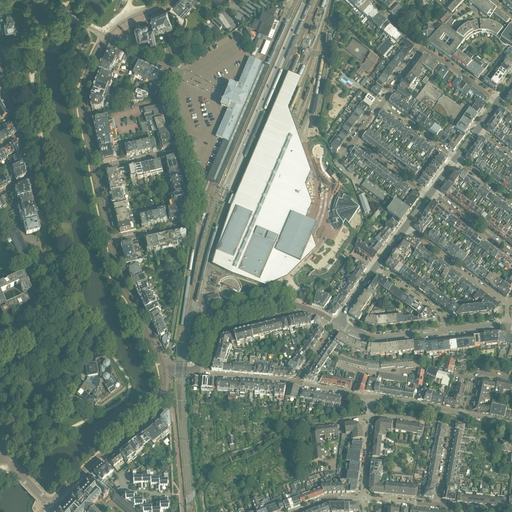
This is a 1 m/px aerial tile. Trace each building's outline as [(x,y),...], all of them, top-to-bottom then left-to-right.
[(190,6),(183,0),(178,0),(173,6),(182,14),(182,15),(183,15),(183,14),(187,10),(188,10),(187,9),(190,6)] [(346,0),(345,1),(353,9),(355,7),(361,0),(346,0)] [(355,15),(357,14),(366,3),(362,0),(361,0),(355,7),(353,9),(351,11),(355,15)] [(388,10),(395,3),(397,0),(394,0),(394,1),(392,0),(390,0),(384,6),(388,10)] [(397,0),(395,3),(395,4),(388,12),(394,17),(401,9),(397,5),(401,0),(397,0)] [(452,0),(449,4),(455,10),(459,6),(452,0)] [(490,18),(493,14),(497,9),(496,9),(491,5),(486,0),(485,0),(467,0),(470,2),(469,3),(469,4),(470,5),(471,5),(472,4),(474,6),(476,8),(489,18),(490,18)] [(300,22),(308,5),(302,3),(295,20),(300,22)] [(359,20),(364,15),(371,7),(366,3),(357,14),(359,16),(358,18),(359,20)] [(455,10),(449,4),(445,7),(452,14),(455,10)] [(364,23),(368,19),(375,11),(371,7),(364,15),(366,17),(362,22),(364,23)] [(85,22),(90,23),(93,20),(92,19),(90,22),(85,21),(84,21),(71,14),(70,13),(67,11),(66,9),(65,9),(66,11),(70,14),(71,14),(84,21),(85,22)] [(309,35),(316,37),(318,32),(325,11),(323,11),(318,9),(315,17),(313,24),(309,35)] [(497,9),(493,14),(500,19),(503,14),(497,9)] [(368,24),(369,25),(379,15),(375,11),(368,19),(370,21),(367,23),(368,24)] [(474,13),(471,11),(470,12),(466,14),(459,18),(458,19),(457,20),(456,21),(458,22),(459,23),(460,23),(460,22),(461,22),(470,16),(472,15),(473,15),(474,14),(474,13)] [(161,15),(159,16),(164,27),(165,29),(168,28),(173,26),(172,24),(167,12),(166,12),(162,14),(161,14),(161,15)] [(446,12),(438,20),(442,24),(450,15),(446,12)] [(223,16),(221,14),(217,16),(227,30),(231,27),(223,16)] [(510,20),(503,14),(500,19),(506,24),(510,20)] [(0,32),(0,34),(0,35),(0,34),(0,35),(1,34),(6,33),(6,32),(12,31),(13,32),(14,33),(17,33),(19,30),(19,27),(16,26),(15,26),(14,19),(13,19),(12,20),(12,16),(10,15),(7,15),(6,17),(7,23),(4,23),(5,28),(2,28),(0,28),(0,32),(0,33),(0,32)] [(374,29),(376,27),(383,19),(379,15),(369,25),(374,29)] [(152,26),(153,28),(154,32),(157,31),(158,33),(165,29),(164,27),(159,16),(157,16),(156,17),(152,19),(151,19),(154,25),(152,26)] [(261,36),(261,35),(264,36),(268,38),(271,40),(279,23),(263,16),(262,16),(256,20),(255,22),(254,21),(252,26),(250,25),(249,28),(252,29),(259,32),(259,34),(260,35),(259,36),(261,36)] [(61,17),(59,17),(59,18),(61,18),(63,18),(65,18),(67,19),(68,19),(69,20),(81,26),(82,27),(85,29),(85,32),(85,29),(83,26),(81,25),(69,19),(68,18),(67,18),(65,18),(64,17),(62,17),(61,17)] [(452,25),(455,20),(453,19),(451,18),(444,26),(428,42),(442,52),(451,59),(465,41),(464,41),(465,40),(457,35),(456,34),(462,26),(461,25),(460,24),(457,28),(454,33),(449,29),(452,25)] [(216,35),(223,26),(214,19),(206,28),(216,35)] [(378,33),(380,30),(387,23),(383,19),(376,27),(379,29),(376,31),(378,33)] [(472,23),(469,24),(474,35),(475,34),(477,34),(478,33),(479,33),(477,21),(476,21),(476,22),(472,23)] [(485,33),(486,33),(488,22),(485,21),(481,21),(480,21),(480,25),(481,33),(483,33),(484,33),(485,33)] [(490,34),(491,35),(494,28),(493,27),(495,24),(492,23),(488,22),(486,33),(488,33),(489,34),(490,34)] [(503,29),(496,37),(497,38),(497,39),(498,40),(499,41),(500,42),(500,43),(501,43),(501,44),(502,44),(503,45),(504,45),(505,46),(506,46),(507,46),(508,46),(510,47),(511,48),(511,22),(506,31),(503,29)] [(380,37),(382,35),(390,27),(391,26),(387,23),(380,30),(381,30),(383,31),(379,36),(380,37)] [(466,31),(465,32),(470,38),(471,37),(472,36),(473,36),(474,35),(469,24),(466,26),(463,28),(466,31)] [(139,40),(142,39),(142,41),(144,42),(146,41),(147,39),(147,38),(149,37),(149,40),(151,39),(152,43),(156,42),(153,28),(151,29),(150,28),(149,28),(148,26),(146,25),(141,26),(139,25),(137,25),(135,28),(138,40),(139,40)] [(428,25),(421,33),(420,33),(421,34),(427,40),(428,40),(437,30),(436,29),(436,28),(435,29),(434,27),(432,29),(428,25),(429,25),(428,25)] [(494,28),(491,35),(492,35),(493,36),(495,37),(496,37),(502,29),(503,28),(500,26),(497,25),(495,28),(494,28)] [(381,41),(383,43),(394,30),(393,29),(390,27),(382,35),(385,37),(381,41)] [(457,35),(465,40),(466,41),(467,40),(468,39),(469,38),(470,38),(465,32),(464,32),(462,29),(459,32),(457,35)] [(250,30),(244,33),(249,42),(255,38),(250,30)] [(376,50),(380,53),(398,34),(394,30),(383,43),(376,50)] [(389,53),(392,49),(394,47),(395,46),(397,44),(398,43),(402,39),(403,38),(398,34),(380,53),(385,58),(386,56),(389,53)] [(402,39),(398,43),(399,44),(401,42),(404,44),(402,47),(404,48),(411,53),(414,48),(408,43),(402,39)] [(267,42),(261,55),(265,56),(268,48),(269,47),(268,47),(269,46),(269,45),(270,43),(267,42)] [(466,69),(466,70),(472,63),(470,62),(474,57),(470,53),(469,54),(468,54),(465,57),(461,54),(464,51),(464,50),(468,46),(466,44),(462,49),(462,48),(452,60),(455,61),(455,62),(456,63),(458,63),(458,64),(459,65),(464,68),(465,69),(466,69)] [(401,48),(400,50),(408,56),(411,53),(404,48),(402,47),(402,46),(401,48)] [(106,56),(121,64),(122,64),(125,56),(119,53),(119,52),(115,50),(115,51),(111,49),(109,49),(108,51),(108,52),(106,56)] [(393,55),(403,63),(406,59),(399,54),(398,56),(393,53),(394,51),(393,50),(392,49),(389,53),(391,54),(393,55)] [(399,54),(406,59),(408,56),(400,50),(400,49),(397,53),(399,54)] [(365,71),(368,73),(379,58),(373,54),(372,53),(360,69),(363,71),(363,70),(365,71)] [(394,59),(393,60),(399,65),(401,63),(402,64),(403,63),(393,55),(392,57),(394,59)] [(424,55),(419,62),(426,67),(425,69),(433,74),(439,65),(424,55)] [(479,55),(472,63),(466,70),(473,75),(478,78),(489,64),(490,64),(479,55)] [(104,59),(102,63),(115,70),(118,71),(121,64),(106,56),(105,58),(105,59),(104,59)] [(498,61),(503,64),(511,70),(511,67),(511,64),(504,59),(502,57),(498,61)] [(240,82),(239,83),(239,85),(238,85),(238,87),(237,87),(232,85),(231,84),(230,85),(231,85),(229,89),(228,90),(229,90),(226,96),(224,101),(223,102),(222,105),(221,106),(223,107),(228,109),(228,111),(227,113),(226,114),(226,115),(225,116),(225,117),(225,118),(224,118),(225,118),(224,120),(223,122),(222,123),(222,125),(221,125),(222,125),(221,126),(221,127),(220,128),(220,129),(219,130),(218,132),(218,134),(217,136),(216,137),(218,138),(221,139),(223,140),(224,140),(225,141),(227,142),(229,142),(230,139),(231,138),(232,135),(232,134),(233,131),(234,131),(234,130),(235,128),(236,127),(235,127),(237,124),(237,123),(238,120),(239,120),(238,120),(240,117),(240,116),(241,113),(242,112),(243,109),(245,105),(245,104),(246,102),(246,101),(248,98),(248,97),(249,94),(250,94),(249,94),(251,91),(251,90),(252,87),(253,87),(253,86),(254,83),(255,80),(256,80),(256,79),(257,76),(258,75),(257,75),(259,72),(259,71),(260,69),(261,68),(260,68),(262,65),(262,64),(261,64),(259,63),(258,62),(254,61),(254,60),(253,60),(251,59),(250,59),(249,60),(248,62),(248,64),(247,64),(247,66),(246,67),(246,68),(245,69),(245,70),(244,71),(244,73),(243,73),(243,74),(243,76),(242,76),(242,78),(241,80),(241,79),(241,80),(240,82)] [(386,61),(388,62),(397,68),(399,65),(393,60),(392,62),(388,59),(386,61)] [(381,62),(378,66),(392,76),(395,72),(388,67),(387,69),(382,65),(381,67),(380,66),(382,63),(381,62)] [(389,66),(388,67),(395,72),(397,68),(388,62),(387,64),(389,66)] [(419,62),(416,66),(423,71),(425,69),(426,67),(419,62)] [(99,71),(100,71),(113,76),(115,71),(113,71),(114,69),(114,70),(115,70),(102,63),(100,67),(101,67),(99,71)] [(138,79),(138,78),(144,66),(141,64),(139,63),(131,79),(134,80),(135,78),(138,79)] [(248,98),(246,101),(246,102),(245,104),(245,105),(243,109),(242,112),(241,113),(240,116),(240,117),(238,120),(239,120),(238,120),(237,123),(237,124),(235,127),(236,127),(235,128),(234,130),(234,131),(233,131),(232,134),(232,135),(231,138),(230,139),(229,142),(227,142),(225,141),(224,140),(207,181),(218,186),(219,187),(270,68),(266,66),(264,65),(262,64),(262,65),(260,68),(261,68),(260,69),(259,71),(259,72),(257,75),(258,75),(257,76),(256,79),(256,80),(255,80),(254,83),(253,86),(253,87),(252,87),(251,90),(251,91),(249,94),(250,94),(249,94),(248,97),(248,98)] [(503,64),(500,69),(507,75),(511,70),(503,64)] [(141,84),(142,84),(150,68),(148,67),(144,66),(138,78),(138,79),(140,81),(139,83),(141,84)] [(384,72),(383,74),(389,79),(392,76),(378,66),(377,67),(384,72)] [(416,66),(413,70),(420,75),(423,71),(416,66)] [(435,74),(439,77),(445,70),(440,66),(435,74)] [(150,68),(142,84),(144,85),(146,82),(149,84),(149,82),(155,71),(151,69),(150,68)] [(500,69),(497,73),(504,79),(507,75),(500,69)] [(413,70),(409,75),(417,80),(420,75),(413,70)] [(444,80),(449,73),(445,70),(439,77),(444,80)] [(98,77),(98,78),(111,82),(113,76),(100,71),(99,74),(98,74),(97,76),(98,77)] [(151,90),(152,91),(160,74),(159,73),(155,71),(149,82),(153,84),(150,88),(151,89),(151,90)] [(160,73),(160,74),(152,91),(149,95),(155,96),(156,96),(156,94),(159,88),(161,84),(161,85),(163,81),(164,77),(165,76),(160,73)] [(289,73),(276,104),(280,106),(284,108),(286,109),(288,110),(291,104),(301,79),(299,77),(298,77),(293,75),(291,74),(289,73)] [(444,80),(448,83),(453,76),(449,73),(444,80)] [(497,73),(494,77),(501,83),(504,79),(497,73)] [(379,74),(378,76),(387,82),(389,79),(383,74),(382,76),(379,74)] [(409,75),(405,80),(412,85),(415,87),(419,82),(417,80),(409,75)] [(379,79),(378,81),(384,86),(387,82),(378,76),(377,78),(379,79)] [(448,83),(452,86),(458,79),(453,76),(448,83)] [(494,77),(491,82),(498,87),(501,83),(494,77)] [(96,84),(110,89),(111,85),(112,83),(111,82),(98,78),(97,80),(97,81),(96,81),(95,83),(96,84)] [(498,87),(491,82),(489,81),(485,78),(482,82),(495,91),(496,91),(498,87)] [(452,86),(457,90),(462,82),(458,79),(452,86)] [(412,91),(416,94),(417,93),(416,92),(417,91),(411,87),(412,85),(405,80),(402,84),(412,91)] [(374,81),(373,83),(383,90),(384,89),(383,88),(384,86),(378,81),(376,83),(374,81)] [(373,85),(372,87),(380,93),(383,90),(373,83),(372,82),(371,84),(372,84),(373,85)] [(429,109),(431,110),(432,111),(433,110),(455,126),(454,127),(465,135),(478,116),(471,111),(462,104),(461,106),(460,107),(444,96),(445,94),(444,94),(441,92),(437,89),(433,86),(428,82),(425,86),(419,96),(416,99),(421,103),(422,104),(429,109)] [(459,91),(462,93),(467,86),(465,84),(464,83),(464,84),(462,82),(457,90),(455,93),(457,94),(459,91)] [(94,89),(94,91),(108,96),(109,93),(108,93),(110,89),(96,84),(95,85),(94,85),(94,87),(94,88),(94,89)] [(412,91),(402,84),(397,92),(406,98),(409,100),(411,97),(412,97),(407,93),(408,91),(411,93),(412,91)] [(465,99),(467,96),(472,89),(470,88),(471,88),(470,87),(470,88),(467,86),(462,93),(465,96),(463,98),(465,99)] [(380,93),(372,87),(369,90),(378,97),(380,93)] [(226,96),(229,90),(228,90),(225,88),(220,99),(224,101),(226,96)] [(475,97),(476,97),(477,98),(479,94),(472,89),(467,96),(471,99),(473,96),(474,97),(475,97)] [(134,101),(137,91),(136,90),(133,90),(132,92),(127,101),(129,102),(134,101)] [(91,98),(91,97),(105,103),(106,99),(108,99),(109,98),(110,98),(110,97),(108,96),(94,91),(93,93),(92,94),(91,94),(91,96),(92,97),(91,98)] [(140,92),(137,91),(134,101),(137,102),(142,101),(143,99),(144,99),(144,97),(147,98),(149,94),(140,92)] [(392,104),(399,95),(396,92),(389,102),(392,104)] [(367,98),(366,100),(372,104),(375,101),(365,94),(364,95),(367,98)] [(395,107),(400,99),(399,98),(401,96),(399,94),(399,95),(392,104),(395,107)] [(477,98),(486,104),(488,102),(488,101),(488,100),(479,94),(477,98)] [(105,103),(91,97),(90,98),(90,99),(90,100),(91,100),(91,101),(91,103),(92,103),(91,104),(92,104),(91,106),(92,108),(95,110),(102,108),(103,107),(105,107),(106,103),(105,103)] [(476,103),(484,108),(486,104),(477,98),(476,97),(475,99),(477,100),(476,102),(476,103)] [(398,109),(404,102),(405,99),(404,98),(402,100),(400,99),(395,107),(398,109)] [(405,99),(404,102),(398,109),(401,111),(406,104),(405,103),(407,101),(408,101),(409,100),(406,98),(405,99)] [(361,99),(360,100),(370,108),(372,104),(366,100),(364,101),(361,99)] [(407,116),(412,109),(411,108),(416,100),(415,99),(415,100),(414,99),(412,102),(404,113),(407,116)] [(369,109),(370,108),(360,100),(357,104),(366,110),(368,108),(369,109)] [(0,120),(11,114),(9,110),(6,112),(0,101),(0,120)] [(404,113),(412,102),(411,101),(409,103),(407,102),(406,104),(401,111),(404,113)] [(469,103),(481,112),(484,108),(476,103),(475,105),(469,101),(468,102),(469,103)] [(471,111),(478,116),(481,112),(469,103),(468,105),(472,109),(471,111)] [(286,109),(284,108),(280,106),(278,105),(276,104),(238,194),(233,204),(232,206),(220,243),(219,247),(217,252),(213,265),(228,273),(232,275),(235,276),(237,277),(262,285),(266,286),(287,277),(316,248),(312,236),(317,224),(311,222),(305,219),(312,204),(305,185),(311,172),(296,132),(294,125),(292,119),(289,113),(288,110),(286,109)] [(352,111),(354,112),(361,117),(364,114),(353,105),(350,104),(349,105),(352,108),(353,109),(352,111)] [(353,105),(364,114),(366,110),(357,104),(355,106),(354,105),(353,104),(353,105)] [(410,118),(419,106),(417,105),(414,109),(412,109),(407,116),(410,118)] [(141,125),(142,127),(164,120),(160,106),(143,109),(145,115),(144,115),(147,123),(141,125)] [(413,120),(418,113),(417,112),(420,107),(419,106),(410,118),(413,120)] [(345,111),(350,114),(358,121),(361,117),(354,112),(353,114),(346,109),(345,111)] [(419,125),(429,113),(431,110),(429,109),(425,114),(423,113),(416,122),(419,125)] [(507,119),(510,115),(502,109),(500,109),(498,112),(507,119)] [(379,122),(386,112),(383,110),(378,118),(376,120),(379,122)] [(416,122),(423,113),(425,111),(423,110),(419,114),(418,113),(413,120),(416,122)] [(384,122),(389,115),(386,112),(379,122),(378,124),(380,125),(381,124),(380,124),(382,121),(384,122)] [(498,112),(495,116),(502,121),(505,123),(505,122),(507,119),(498,112)] [(430,114),(429,113),(419,125),(423,128),(428,121),(427,119),(429,117),(428,117),(430,114)] [(423,128),(426,130),(435,119),(436,118),(438,115),(434,113),(433,115),(434,116),(430,122),(428,121),(423,128)] [(347,117),(350,119),(356,124),(358,121),(350,114),(348,116),(347,117)] [(384,128),(392,117),(389,115),(384,122),(385,123),(383,126),(382,127),(384,128)] [(502,126),(506,129),(511,120),(511,116),(510,115),(507,119),(505,122),(507,123),(505,126),(504,125),(502,126)] [(343,120),(344,121),(353,127),(356,124),(350,119),(348,121),(341,116),(340,118),(343,120)] [(493,119),(502,126),(504,125),(503,124),(504,124),(501,122),(502,121),(495,116),(493,119)] [(96,134),(115,130),(118,129),(117,128),(116,127),(114,127),(113,121),(108,122),(107,117),(93,120),(95,130),(95,134),(96,134)] [(390,127),(395,120),(392,117),(384,128),(386,129),(388,126),(390,127)] [(438,122),(435,119),(426,130),(430,133),(438,123),(438,122)] [(501,128),(502,126),(493,119),(490,123),(497,127),(498,126),(501,128)] [(153,133),(157,132),(167,130),(164,120),(142,127),(142,129),(143,134),(147,134),(147,133),(150,132),(150,133),(153,132),(153,133)] [(390,133),(399,122),(395,120),(390,127),(391,128),(389,130),(388,131),(390,133)] [(3,126),(5,130),(6,132),(13,128),(12,127),(14,126),(11,122),(11,123),(9,121),(5,123),(4,122),(3,123),(4,125),(2,126),(3,126)] [(346,124),(344,126),(351,131),(353,127),(344,121),(343,123),(346,124)] [(396,131),(401,124),(399,122),(390,133),(392,134),(393,133),(395,131),(396,131)] [(437,138),(442,131),(438,128),(440,124),(438,123),(430,133),(437,138)] [(490,123),(488,126),(498,133),(499,131),(496,129),(497,127),(490,123)] [(341,126),(339,128),(350,135),(351,134),(349,133),(351,131),(344,126),(342,124),(341,126)] [(396,137),(404,126),(401,124),(396,131),(397,132),(394,136),(396,137)] [(402,136),(407,129),(404,126),(396,137),(398,139),(399,138),(399,137),(401,135),(402,136)] [(437,138),(440,141),(448,131),(451,127),(450,126),(447,129),(447,128),(443,133),(442,131),(437,138)] [(456,136),(454,139),(459,144),(462,140),(464,138),(465,137),(459,132),(457,134),(457,133),(452,129),(454,127),(452,126),(451,127),(448,131),(452,134),(454,135),(456,136)] [(487,131),(495,137),(498,133),(488,126),(486,128),(487,131)] [(495,137),(498,140),(506,129),(502,126),(501,128),(502,128),(503,129),(501,131),(500,130),(499,131),(498,133),(495,137)] [(5,130),(3,131),(8,138),(16,133),(13,128),(6,132),(5,130)] [(341,133),(340,134),(347,139),(350,135),(339,128),(337,130),(341,133)] [(362,139),(364,141),(372,132),(369,129),(362,139)] [(403,141),(411,131),(407,129),(402,136),(403,137),(401,140),(403,141)] [(498,140),(502,142),(506,135),(505,134),(508,130),(506,129),(498,140)] [(99,146),(100,149),(114,146),(113,143),(119,141),(119,140),(118,139),(117,140),(115,130),(96,134),(97,139),(96,139),(97,143),(98,143),(99,146)] [(159,133),(160,138),(169,136),(167,130),(157,132),(158,133),(159,133)] [(364,141),(368,144),(373,136),(372,135),(374,133),(372,131),(372,132),(364,141)] [(408,141),(414,133),(411,131),(403,141),(405,142),(407,140),(408,141)] [(440,141),(444,144),(449,137),(447,136),(449,133),(450,134),(449,135),(451,136),(452,134),(448,131),(440,141)] [(408,147),(417,136),(414,133),(408,141),(409,142),(407,144),(406,145),(408,147)] [(502,142),(505,145),(511,134),(511,133),(510,134),(510,135),(508,137),(506,135),(502,142)] [(337,134),(336,135),(345,142),(347,139),(340,134),(339,136),(337,134)] [(368,144),(371,146),(379,135),(378,134),(377,134),(374,137),(373,136),(368,144)] [(336,135),(333,139),(342,146),(345,142),(336,135)] [(371,146),(374,148),(379,141),(381,139),(379,138),(380,137),(380,138),(381,136),(379,135),(371,146)] [(448,147),(454,139),(456,136),(454,135),(451,139),(449,137),(444,144),(448,147)] [(160,143),(160,144),(171,142),(169,136),(160,138),(159,138),(160,143)] [(414,145),(420,138),(417,136),(408,147),(407,148),(409,149),(413,144),(414,145)] [(148,139),(149,141),(151,152),(151,151),(152,151),(152,152),(153,152),(159,151),(158,145),(157,144),(156,144),(154,140),(152,140),(151,138),(148,139)] [(189,139),(188,142),(189,145),(192,146),(196,146),(197,142),(196,139),(192,138),(189,139)] [(374,148),(377,151),(385,140),(383,138),(382,140),(383,140),(381,142),(379,141),(374,148)] [(415,151),(423,140),(420,138),(414,145),(415,146),(414,149),(413,149),(412,150),(414,151),(415,151)] [(487,148),(490,144),(482,138),(479,139),(478,141),(487,148)] [(332,148),(333,149),(337,152),(342,146),(333,139),(329,144),(330,145),(331,146),(330,146),(332,147),(332,148)] [(454,139),(448,147),(454,151),(459,144),(454,139)] [(377,151),(380,153),(385,146),(384,145),(387,141),(385,140),(377,151)] [(420,150),(426,142),(423,140),(415,151),(416,152),(419,149),(420,150)] [(149,141),(143,143),(145,153),(148,152),(149,153),(151,153),(151,152),(149,141)] [(483,148),(486,150),(487,148),(478,141),(475,145),(482,149),(483,148)] [(171,142),(160,144),(158,145),(159,146),(161,146),(162,150),(163,150),(171,148),(173,146),(171,142)] [(391,145),(388,142),(385,146),(380,153),(383,155),(391,145)] [(419,157),(421,155),(429,145),(426,142),(420,150),(418,153),(417,155),(419,157)] [(143,143),(136,144),(139,154),(141,154),(142,154),(144,154),(145,153),(143,143)] [(383,155),(386,158),(391,150),(390,149),(394,144),(393,144),(392,143),(383,155)] [(136,144),(130,145),(133,156),(135,155),(136,156),(138,155),(139,154),(136,144)] [(485,156),(487,157),(494,147),(490,144),(487,148),(486,150),(485,151),(487,153),(485,156)] [(133,156),(130,145),(125,147),(127,157),(129,156),(131,157),(132,157),(133,156)] [(426,154),(432,147),(429,145),(421,155),(422,157),(425,153),(426,154)] [(475,145),(472,149),(482,156),(484,154),(480,151),(482,149),(475,145)] [(3,149),(6,154),(7,157),(11,154),(8,146),(3,149)] [(101,152),(102,157),(115,153),(114,150),(115,150),(114,147),(114,146),(100,149),(100,152),(101,152)] [(349,159),(351,160),(359,150),(356,147),(350,154),(352,156),(349,159)] [(428,159),(432,154),(435,150),(432,147),(426,154),(427,155),(426,158),(428,159)] [(494,147),(487,157),(488,158),(491,155),(493,157),(497,150),(494,147)] [(386,158),(389,160),(397,149),(395,148),(394,149),(393,148),(391,150),(386,158)] [(389,160),(392,162),(397,155),(396,154),(399,150),(397,149),(389,160)] [(472,149),(470,152),(476,157),(477,156),(478,157),(480,158),(481,157),(482,156),(472,149)] [(354,163),(357,159),(362,152),(359,150),(351,160),(350,162),(351,163),(352,162),(354,163)] [(491,162),(493,163),(501,153),(497,150),(493,157),(494,158),(491,162)] [(395,165),(404,153),(404,152),(402,151),(399,156),(397,155),(392,162),(395,165)] [(355,164),(357,165),(365,154),(362,152),(357,159),(358,160),(355,164)] [(470,152),(468,155),(477,163),(479,160),(475,158),(476,157),(470,152)] [(115,153),(102,157),(101,157),(102,159),(103,162),(102,163),(104,164),(104,163),(117,160),(116,157),(115,153)] [(395,165),(398,167),(405,157),(404,156),(405,154),(404,153),(395,165)] [(437,157),(445,163),(447,160),(447,159),(440,153),(437,157)] [(493,163),(493,164),(494,165),(498,160),(499,162),(504,155),(501,153),(493,163)] [(361,163),(362,164),(368,157),(365,154),(357,165),(359,166),(361,163)] [(467,160),(475,166),(477,163),(468,155),(466,158),(467,160)] [(498,168),(500,168),(508,158),(504,155),(499,162),(501,163),(498,167),(498,168)] [(475,166),(478,169),(486,159),(487,157),(485,156),(484,156),(482,158),(481,157),(480,158),(479,160),(477,163),(475,166)] [(361,169),(362,170),(371,159),(368,157),(362,164),(364,165),(362,167),(361,169)] [(398,167),(401,169),(409,159),(405,157),(398,167)] [(437,157),(434,161),(442,167),(445,163),(437,157)] [(23,164),(22,158),(14,161),(15,164),(13,164),(13,165),(11,166),(12,169),(12,168),(16,166),(23,164)] [(166,166),(167,166),(177,164),(176,161),(177,160),(177,159),(175,158),(165,160),(166,166)] [(500,168),(500,169),(501,170),(504,165),(506,167),(511,160),(508,158),(500,168)] [(367,167),(369,168),(374,161),(371,159),(362,170),(363,170),(364,171),(365,170),(367,167)] [(401,169),(404,171),(412,161),(409,159),(401,169)] [(478,169),(482,171),(486,165),(485,164),(487,160),(486,159),(478,169)] [(430,162),(429,164),(439,171),(442,167),(434,161),(432,160),(430,162)] [(367,173),(369,174),(377,163),(374,161),(369,168),(370,170),(368,172),(367,173)] [(404,171),(407,174),(415,164),(415,163),(414,162),(413,162),(412,161),(404,171)] [(154,163),(156,174),(157,175),(159,175),(159,173),(163,173),(160,162),(156,163),(154,163)] [(482,171),(485,174),(493,164),(493,163),(491,162),(488,166),(486,165),(482,171)] [(148,165),(150,177),(153,176),(152,175),(156,174),(154,163),(150,164),(148,164),(148,165)] [(373,172),(375,173),(380,166),(377,163),(369,174),(370,176),(373,172)] [(24,168),(23,164),(16,166),(12,168),(14,172),(13,172),(14,175),(24,169),(24,168)] [(141,166),(144,178),(144,179),(147,178),(147,177),(150,177),(148,165),(146,164),(145,164),(144,166),(141,166)] [(168,172),(169,172),(179,169),(178,167),(179,166),(178,164),(177,164),(167,166),(168,169),(167,169),(168,172)] [(407,174),(410,176),(416,169),(414,168),(416,165),(415,164),(407,174)] [(426,168),(428,169),(436,175),(439,171),(429,164),(426,168)] [(485,174),(489,177),(494,170),(492,169),(495,165),(494,165),(493,164),(485,174)] [(135,166),(137,178),(138,180),(141,179),(144,178),(141,166),(140,165),(138,166),(138,167),(135,168),(135,166)] [(416,174),(418,173),(419,171),(418,170),(420,166),(418,165),(416,169),(410,176),(413,178),(416,174)] [(135,166),(128,168),(129,173),(131,181),(134,180),(133,179),(137,178),(135,166)] [(380,166),(375,173),(376,174),(373,178),(375,179),(383,168),(380,166)] [(108,179),(122,176),(122,174),(129,173),(128,168),(107,173),(107,176),(107,177),(107,179),(108,179)] [(379,176),(381,178),(386,170),(383,168),(375,179),(376,180),(379,176)] [(489,177),(492,179),(500,169),(500,168),(498,168),(495,172),(494,170),(489,177)] [(25,172),(24,169),(14,175),(17,181),(25,176),(26,175),(25,172)] [(169,178),(170,178),(181,176),(180,173),(181,172),(180,170),(179,170),(179,169),(169,172),(170,175),(168,175),(169,178)] [(421,171),(433,180),(436,175),(428,169),(426,172),(422,169),(421,171)] [(492,179),(495,182),(500,175),(499,174),(502,170),(501,170),(500,169),(492,179)] [(381,184),(382,184),(389,173),(386,170),(381,178),(382,179),(380,181),(379,182),(381,184)] [(423,176),(421,178),(430,184),(433,180),(421,171),(420,170),(419,171),(418,173),(421,176),(422,175),(423,176)] [(460,178),(464,173),(460,170),(457,170),(455,174),(460,177),(459,178),(460,178)] [(4,173),(1,175),(7,186),(11,184),(8,177),(6,178),(4,173)] [(386,181),(387,182),(392,175),(389,173),(382,184),(383,185),(386,181)] [(459,187),(463,182),(468,176),(464,173),(460,178),(459,178),(458,180),(460,182),(460,183),(461,183),(460,185),(456,182),(455,184),(459,187)] [(495,182),(499,184),(507,174),(506,173),(505,173),(502,177),(500,175),(495,182)] [(454,185),(455,184),(456,182),(458,180),(459,178),(460,177),(455,174),(449,181),(454,185)] [(499,184),(502,187),(507,180),(505,179),(507,177),(509,178),(510,176),(509,176),(507,174),(499,184)] [(386,189),(388,187),(395,177),(392,175),(387,182),(388,183),(386,186),(385,187),(385,188),(386,189)] [(110,186),(121,184),(124,183),(123,180),(125,180),(124,176),(122,176),(108,179),(109,182),(108,183),(109,185),(110,186)] [(170,181),(170,184),(181,182),(182,181),(182,179),(182,178),(183,178),(182,176),(181,176),(170,178),(171,181),(170,181)] [(461,188),(463,190),(471,179),(468,176),(463,182),(465,183),(461,188)] [(502,187),(506,190),(511,180),(511,177),(510,176),(509,178),(510,179),(508,181),(507,180),(502,187)] [(391,186),(393,187),(398,179),(395,177),(388,187),(389,188),(391,186)] [(421,177),(418,182),(425,188),(427,188),(430,184),(421,178),(421,177)] [(393,193),(401,182),(398,179),(393,187),(394,188),(391,191),(393,193)] [(469,186),(470,187),(475,181),(471,179),(463,190),(465,191),(469,186)] [(362,186),(382,201),(387,194),(379,189),(378,188),(374,186),(371,184),(368,181),(366,180),(362,186)] [(454,186),(454,185),(449,181),(442,191),(442,193),(445,195),(446,196),(452,189),(454,186)] [(472,189),(474,191),(479,184),(475,181),(470,187),(472,189)] [(169,184),(170,190),(183,188),(183,187),(184,187),(185,185),(185,184),(183,184),(182,184),(181,182),(170,184),(169,184)] [(397,190),(399,191),(404,184),(401,182),(393,193),(394,194),(397,190)] [(111,193),(124,190),(126,190),(125,190),(125,187),(126,186),(125,183),(124,183),(110,186),(110,189),(110,190),(110,192),(111,193)] [(15,190),(17,199),(30,196),(31,196),(31,195),(30,192),(30,191),(29,189),(30,189),(29,189),(28,185),(27,184),(24,184),(15,190)] [(407,186),(404,184),(399,191),(400,192),(398,196),(400,197),(402,194),(407,186)] [(476,191),(478,193),(482,187),(479,184),(474,191),(470,195),(472,197),(476,191)] [(400,199),(402,200),(403,199),(404,198),(405,196),(407,194),(408,193),(409,191),(411,189),(407,186),(402,194),(403,195),(400,199)] [(446,196),(447,197),(448,197),(448,198),(450,199),(458,189),(454,186),(452,189),(446,196)] [(476,199),(476,200),(478,201),(486,190),(482,187),(478,193),(477,193),(479,195),(476,199)] [(172,193),(173,196),(186,193),(187,193),(187,192),(187,190),(185,190),(184,190),(183,188),(170,190),(171,193),(172,193)] [(454,202),(459,195),(458,193),(460,191),(458,189),(450,199),(452,200),(452,201),(453,202),(454,202)] [(124,190),(111,193),(111,194),(110,195),(110,197),(112,198),(112,199),(113,201),(112,202),(112,203),(112,204),(113,205),(114,205),(115,204),(115,203),(118,203),(122,202),(122,203),(128,202),(127,199),(126,199),(125,198),(124,198),(123,195),(125,195),(124,190)] [(485,200),(486,199),(491,193),(486,190),(478,201),(480,203),(483,198),(485,200)] [(408,193),(418,200),(420,197),(420,196),(414,191),(412,193),(409,191),(408,193)] [(173,203),(184,200),(185,200),(186,198),(185,197),(184,196),(186,196),(186,193),(173,196),(172,197),(173,203)] [(405,196),(415,203),(418,200),(408,193),(407,194),(405,196)] [(483,205),(484,206),(485,207),(487,205),(487,204),(494,196),(491,193),(486,199),(487,200),(485,204),(483,205)] [(360,208),(344,196),(344,195),(343,198),(339,194),(339,195),(338,196),(337,197),(336,199),(335,200),(335,201),(334,203),(334,204),(333,206),(333,208),(333,210),(333,211),(333,213),(333,215),(333,216),(333,218),(334,220),(332,220),(333,224),(335,224),(336,226),(337,227),(338,230),(342,223),(343,224),(342,226),(343,225),(346,220),(349,224),(357,212),(358,213),(360,211),(358,210),(360,208)] [(457,204),(458,205),(465,196),(463,194),(462,197),(459,195),(454,202),(455,202),(455,203),(456,204),(457,204)] [(359,197),(365,213),(370,211),(369,206),(368,204),(365,197),(364,195),(359,197)] [(462,208),(463,208),(468,201),(466,200),(468,197),(466,195),(465,196),(458,205),(460,207),(461,207),(462,208)] [(4,196),(0,197),(0,204),(2,208),(6,207),(5,206),(8,205),(6,200),(3,201),(3,199),(5,198),(4,196)] [(406,201),(413,207),(415,203),(405,196),(404,198),(406,199),(406,200),(406,201)] [(488,205),(488,206),(491,203),(492,204),(497,198),(494,196),(487,204),(487,205),(488,205)] [(15,210),(18,208),(19,207),(33,204),(31,197),(19,200),(17,200),(18,204),(13,205),(15,210)] [(465,210),(467,211),(474,202),(476,200),(476,199),(474,198),(470,203),(468,201),(463,208),(463,209),(464,210),(465,210)] [(494,206),(490,211),(492,212),(500,201),(497,198),(492,204),(492,205),(494,206)] [(405,203),(403,206),(410,211),(413,207),(406,201),(403,199),(402,200),(402,201),(405,203)] [(170,203),(171,209),(181,207),(183,207),(184,205),(184,204),(183,203),(185,202),(184,200),(173,203),(170,203)] [(396,201),(387,212),(390,214),(392,215),(392,216),(401,222),(403,219),(405,218),(409,212),(410,211),(403,206),(400,204),(397,201),(396,201)] [(492,212),(494,213),(497,209),(499,210),(504,203),(500,201),(492,212)] [(434,202),(424,214),(430,218),(433,213),(439,206),(437,205),(437,204),(434,202)] [(471,214),(471,215),(476,207),(474,206),(476,204),(474,202),(467,211),(469,213),(470,214),(471,214)] [(116,213),(130,210),(128,203),(114,206),(116,213)] [(504,203),(499,210),(501,211),(497,216),(499,217),(500,215),(502,212),(507,206),(504,203)] [(18,208),(20,215),(20,214),(35,211),(33,204),(19,207),(18,208)] [(434,217),(436,218),(443,209),(441,208),(441,207),(440,206),(439,206),(433,213),(436,215),(434,217)] [(507,206),(502,212),(506,215),(511,208),(507,206)] [(169,210),(170,216),(179,214),(181,214),(182,213),(182,212),(183,212),(182,210),(181,209),(183,209),(183,207),(181,207),(171,209),(169,210)] [(473,216),(475,218),(482,208),(481,207),(480,207),(478,209),(476,207),(471,215),(472,216),(473,216)] [(479,221),(485,214),(482,212),(484,210),(482,208),(475,218),(477,219),(477,220),(478,221),(479,221)] [(505,222),(506,222),(511,213),(511,209),(511,208),(506,215),(508,216),(505,219),(503,218),(502,220),(505,222)] [(158,210),(158,211),(158,213),(161,223),(161,224),(162,224),(163,224),(163,223),(165,223),(166,223),(167,222),(167,223),(168,223),(166,217),(165,212),(165,210),(165,209),(161,211),(160,209),(158,210)] [(443,209),(436,218),(436,219),(437,221),(439,218),(442,220),(447,212),(446,211),(445,211),(445,210),(443,209)] [(117,217),(117,220),(133,216),(132,213),(131,213),(130,210),(116,213),(115,215),(116,216),(117,217)] [(151,211),(152,213),(154,225),(155,225),(155,224),(155,225),(155,226),(157,225),(157,224),(158,225),(160,225),(161,223),(158,213),(158,211),(154,212),(154,210),(151,211)] [(20,214),(20,215),(21,222),(23,222),(23,221),(36,218),(35,211),(20,214)] [(481,223),(483,224),(491,214),(492,212),(490,211),(487,215),(485,214),(479,221),(480,222),(481,222),(481,223)] [(145,212),(145,214),(146,216),(148,227),(150,227),(150,226),(151,225),(152,226),(154,226),(154,225),(152,213),(148,214),(148,212),(145,212)] [(442,224),(444,226),(451,216),(449,214),(449,213),(448,213),(447,212),(442,220),(444,221),(442,224)] [(146,216),(145,214),(142,215),(139,216),(142,229),(148,227),(146,216)] [(170,216),(166,217),(168,223),(172,222),(172,223),(175,222),(175,221),(181,220),(181,218),(181,217),(180,216),(181,216),(181,214),(179,214),(170,216)] [(391,216),(389,219),(390,219),(398,226),(401,222),(392,216),(392,215),(390,214),(389,215),(391,216)] [(424,214),(422,218),(435,228),(436,226),(431,222),(433,220),(430,218),(424,214)] [(487,227),(493,220),(491,218),(492,216),(493,215),(491,214),(483,224),(485,225),(485,226),(486,227),(487,227)] [(118,224),(119,227),(133,224),(135,223),(133,216),(117,220),(117,221),(117,223),(118,224)] [(448,224),(450,226),(455,219),(455,218),(453,217),(451,216),(444,226),(442,228),(443,228),(445,226),(446,227),(448,224)] [(384,220),(387,223),(396,229),(398,226),(390,219),(389,219),(387,220),(385,218),(384,220)] [(422,218),(419,222),(427,228),(428,226),(433,229),(435,228),(422,218)] [(491,230),(499,221),(500,218),(498,220),(497,219),(495,222),(493,220),(487,227),(488,227),(488,228),(489,229),(490,229),(491,230)] [(37,219),(36,219),(36,220),(24,223),(23,223),(24,227),(25,230),(26,234),(26,235),(30,234),(35,233),(39,232),(39,230),(40,230),(39,230),(39,226),(38,224),(38,223),(37,220),(37,219)] [(450,230),(452,232),(460,222),(457,220),(456,219),(455,219),(450,226),(452,228),(450,230)] [(495,233),(496,233),(501,226),(499,225),(501,222),(499,221),(491,230),(493,232),(494,232),(495,233)] [(419,222),(416,225),(422,229),(421,230),(424,232),(425,231),(427,228),(419,222)] [(456,231),(458,232),(463,225),(463,224),(462,223),(461,223),(460,222),(452,232),(451,234),(452,235),(456,231)] [(385,226),(387,228),(393,233),(396,229),(387,223),(385,226)] [(498,235),(500,237),(509,225),(507,223),(505,226),(503,228),(501,226),(496,233),(496,234),(497,235),(498,235)] [(133,224),(119,227),(118,228),(119,230),(120,230),(120,233),(136,230),(135,226),(134,226),(133,224)] [(423,233),(428,236),(429,235),(428,233),(425,231),(424,232),(421,230),(422,229),(416,225),(415,227),(415,230),(422,235),(423,233)] [(427,238),(430,241),(438,230),(441,227),(439,225),(434,232),(433,230),(432,231),(429,235),(428,236),(427,238)] [(458,240),(461,237),(467,228),(466,227),(465,226),(464,225),(463,225),(458,232),(460,234),(458,236),(459,237),(457,239),(458,240)] [(504,239),(504,240),(509,232),(507,231),(509,229),(511,226),(509,225),(500,237),(502,238),(502,239),(503,239),(504,239)] [(379,230),(381,232),(382,230),(391,236),(393,233),(387,228),(385,230),(382,227),(381,229),(380,228),(379,230)] [(464,237),(466,238),(472,231),(471,231),(471,230),(470,229),(469,229),(467,228),(461,237),(463,239),(464,237)] [(8,234),(16,248),(19,256),(28,251),(27,248),(17,230),(8,234)] [(383,233),(382,235),(388,240),(391,236),(382,230),(381,232),(383,233)] [(430,241),(433,243),(439,236),(438,234),(440,232),(438,230),(430,241)] [(466,243),(468,244),(476,234),(474,233),(474,232),(473,231),(472,231),(466,238),(468,240),(466,243)] [(370,233),(374,236),(375,235),(385,243),(388,240),(382,235),(381,234),(379,236),(376,234),(375,234),(371,232),(370,233)] [(437,246),(445,235),(446,233),(444,232),(441,237),(439,236),(433,243),(437,246)] [(467,247),(468,248),(469,246),(470,246),(472,243),(475,245),(480,238),(480,237),(479,236),(478,236),(476,234),(468,244),(467,246),(467,247)] [(164,236),(166,247),(166,249),(173,247),(170,235),(166,236),(166,235),(164,236)] [(373,239),(375,241),(383,247),(385,243),(375,235),(374,236),(375,237),(373,239)] [(437,246),(440,249),(446,241),(445,240),(447,237),(445,235),(437,246)] [(157,237),(160,249),(160,250),(166,249),(166,247),(164,236),(160,237),(157,237)] [(157,237),(151,239),(154,251),(160,249),(157,237)] [(446,253),(447,254),(452,248),(453,246),(451,245),(453,242),(456,238),(455,237),(453,239),(444,251),(446,253)] [(407,238),(404,242),(410,247),(414,242),(409,238),(407,238)] [(440,249),(444,251),(453,239),(451,238),(448,242),(446,241),(440,249)] [(475,249),(476,250),(484,241),(482,239),(481,238),(480,238),(475,245),(477,246),(475,249)] [(154,251),(151,239),(145,240),(146,248),(147,253),(150,253),(150,251),(154,251)] [(377,248),(380,251),(382,248),(383,247),(375,241),(373,239),(370,243),(377,248)] [(363,244),(370,249),(377,254),(380,251),(377,248),(370,243),(368,242),(366,240),(363,244)] [(447,254),(451,257),(455,252),(454,252),(456,249),(457,249),(457,248),(462,243),(460,241),(455,247),(453,246),(452,248),(447,254)] [(476,253),(477,254),(481,249),(483,251),(485,248),(488,244),(488,243),(486,242),(484,241),(476,250),(475,252),(476,253)] [(123,251),(137,248),(139,247),(138,244),(137,245),(136,242),(123,245),(122,247),(123,251)] [(404,242),(400,247),(409,253),(410,251),(408,249),(410,247),(404,242)] [(414,242),(410,247),(416,251),(420,246),(414,242)] [(451,257),(455,260),(460,252),(459,250),(460,248),(461,247),(463,244),(462,243),(457,248),(457,249),(456,249),(454,252),(455,252),(451,257)] [(359,249),(366,255),(370,249),(363,244),(359,249)] [(483,255),(485,257),(491,248),(492,247),(490,245),(489,244),(488,244),(485,248),(483,251),(485,252),(483,255)] [(420,246),(416,251),(415,253),(416,254),(414,256),(415,257),(414,258),(415,259),(423,248),(422,248),(420,246)] [(123,251),(124,255),(140,252),(139,249),(139,247),(137,248),(123,251)] [(400,247),(397,251),(405,258),(409,253),(400,247)] [(455,260),(459,263),(462,258),(461,257),(463,254),(464,255),(469,248),(468,248),(467,247),(464,250),(462,253),(460,252),(455,260)] [(491,248),(485,257),(486,258),(487,258),(489,255),(491,257),(496,250),(496,249),(495,248),(494,248),(492,247),(491,248)] [(423,248),(415,259),(416,260),(417,260),(417,259),(418,260),(420,257),(422,258),(427,251),(425,249),(423,248)] [(459,263),(461,265),(468,257),(466,256),(469,251),(469,250),(470,249),(469,248),(464,255),(463,254),(461,257),(462,258),(459,263)] [(370,249),(366,255),(372,259),(374,259),(375,257),(376,256),(377,254),(370,249)] [(496,250),(491,257),(493,259),(491,262),(492,262),(491,265),(492,265),(493,263),(501,253),(499,252),(498,251),(497,250),(496,250)] [(397,251),(394,256),(398,259),(399,260),(400,259),(402,261),(403,260),(404,261),(406,258),(405,258),(397,251)] [(422,263),(423,264),(431,254),(430,253),(427,251),(422,258),(423,259),(421,262),(422,262),(422,263)] [(124,255),(126,260),(140,257),(139,255),(141,255),(140,252),(124,255)] [(461,265),(465,267),(474,255),(476,253),(475,252),(474,252),(469,258),(468,257),(461,265)] [(501,253),(493,263),(495,265),(497,262),(499,264),(505,256),(504,256),(504,255),(503,255),(502,254),(501,253)] [(426,267),(428,264),(434,257),(432,255),(431,254),(423,264),(426,265),(425,266),(426,267)] [(465,267),(468,270),(474,262),(473,261),(476,256),(474,255),(465,267)] [(386,267),(390,270),(395,262),(396,261),(398,262),(399,260),(398,259),(394,256),(386,266),(386,267)] [(505,256),(499,264),(498,265),(502,269),(504,267),(509,260),(507,258),(506,257),(505,257),(505,256)] [(130,265),(133,264),(138,263),(139,263),(143,262),(142,259),(140,259),(140,257),(126,260),(125,260),(127,265),(130,265)] [(428,269),(429,270),(438,259),(434,257),(428,264),(430,265),(428,268),(429,269),(428,269)] [(468,270),(472,273),(481,261),(483,258),(481,257),(476,263),(474,262),(468,270)] [(390,270),(394,273),(399,265),(400,264),(402,261),(400,259),(399,260),(398,262),(396,261),(395,262),(390,270)] [(434,268),(435,270),(441,262),(438,259),(429,270),(429,271),(430,272),(431,270),(432,271),(434,268)] [(354,265),(353,266),(356,268),(357,269),(364,273),(366,270),(366,267),(357,260),(354,265)] [(472,273),(475,275),(481,267),(479,266),(482,262),(481,261),(472,273)] [(436,276),(437,275),(445,265),(441,262),(435,270),(437,271),(434,274),(436,276)] [(487,265),(488,264),(489,263),(488,262),(485,266),(484,266),(482,268),(481,267),(475,275),(478,277),(487,265)] [(131,279),(132,279),(142,276),(138,266),(138,263),(133,264),(133,266),(131,267),(131,268),(128,269),(128,270),(129,273),(130,273),(131,275),(130,276),(131,277),(130,277),(131,279)] [(394,273),(398,276),(400,273),(402,271),(401,271),(403,269),(405,266),(403,265),(402,267),(399,265),(394,273)] [(441,274),(442,275),(448,267),(445,265),(437,275),(438,276),(439,276),(441,274)] [(489,267),(487,265),(478,277),(481,280),(487,272),(486,271),(488,268),(489,267)] [(353,266),(350,270),(361,278),(364,273),(357,269),(356,272),(354,271),(355,269),(356,268),(353,266)] [(402,279),(408,271),(409,269),(407,268),(405,266),(403,269),(401,271),(402,271),(400,273),(398,276),(399,277),(401,278),(402,279)] [(448,267),(442,275),(441,277),(444,280),(452,270),(448,267)] [(352,275),(351,276),(359,281),(361,278),(350,270),(349,271),(351,272),(354,274),(353,276),(352,275)] [(449,278),(450,280),(455,273),(452,270),(444,280),(443,281),(445,283),(449,278)] [(481,280),(485,283),(492,273),(493,271),(492,270),(491,271),(491,270),(489,273),(487,272),(481,280)] [(402,279),(406,282),(408,279),(409,280),(410,278),(409,277),(411,275),(413,272),(412,271),(410,273),(408,271),(402,279)] [(406,282),(410,285),(416,277),(414,276),(415,274),(413,272),(411,275),(409,277),(410,278),(409,280),(408,279),(406,282)] [(451,284),(452,285),(459,275),(455,273),(450,280),(452,281),(450,283),(451,284)] [(489,284),(490,285),(493,281),(495,283),(499,279),(494,276),(493,277),(491,276),(493,273),(492,273),(485,283),(488,285),(489,284)] [(24,294),(31,291),(23,274),(0,284),(0,311),(2,316),(29,303),(24,294)] [(132,280),(135,288),(148,284),(145,275),(142,276),(132,279),(132,280)] [(456,284),(457,285),(462,278),(459,275),(452,285),(453,286),(453,285),(454,286),(456,284)] [(345,277),(347,278),(356,285),(359,281),(351,276),(351,277),(352,278),(351,279),(346,276),(345,277)] [(388,283),(380,277),(378,277),(368,293),(373,297),(375,298),(377,295),(374,293),(375,291),(378,293),(380,290),(379,289),(380,287),(383,289),(388,283)] [(410,285),(414,288),(416,285),(417,286),(418,284),(418,283),(419,281),(420,281),(422,278),(420,277),(419,279),(416,277),(410,285)] [(344,282),(345,282),(354,288),(356,285),(347,278),(344,282)] [(414,288),(419,291),(425,283),(422,282),(423,280),(422,278),(420,281),(419,281),(418,283),(418,284),(417,286),(416,285),(414,288)] [(456,290),(458,291),(466,281),(465,280),(462,278),(457,285),(459,286),(456,290)] [(499,279),(495,283),(493,281),(490,285),(491,285),(490,286),(493,287),(495,289),(498,291),(499,289),(498,289),(501,285),(503,283),(498,280),(499,279)] [(463,289),(464,290),(470,284),(467,282),(466,281),(458,291),(460,293),(461,292),(463,289)] [(342,283),(340,285),(351,292),(354,288),(345,282),(343,284),(342,283)] [(137,292),(138,295),(149,292),(147,288),(149,288),(151,287),(152,285),(151,283),(148,284),(135,288),(135,289),(135,288),(137,292)] [(386,297),(387,296),(393,287),(388,283),(383,289),(387,292),(385,294),(384,294),(383,295),(386,297)] [(419,291),(423,294),(425,292),(427,290),(426,289),(428,287),(430,285),(428,283),(427,285),(425,283),(419,291)] [(465,296),(466,296),(473,286),(472,285),(470,284),(464,290),(466,292),(464,295),(465,296)] [(351,292),(340,285),(339,287),(341,288),(339,290),(348,297),(348,296),(351,292)] [(423,294),(427,297),(433,290),(431,288),(432,286),(430,285),(428,287),(426,289),(427,290),(425,292),(423,294)] [(499,289),(498,291),(499,291),(498,292),(502,294),(504,296),(504,295),(504,296),(506,297),(507,297),(510,293),(510,294),(511,291),(504,285),(503,286),(501,285),(498,289),(499,289)] [(470,295),(472,296),(477,289),(474,287),(473,286),(466,296),(467,297),(467,296),(468,297),(470,295)] [(391,295),(394,297),(399,291),(393,287),(387,296),(390,298),(391,295)] [(473,301),(474,300),(480,292),(479,291),(477,289),(472,296),(470,298),(473,301)] [(336,291),(335,293),(346,300),(348,297),(339,290),(338,292),(336,291)] [(427,297),(431,300),(433,298),(434,298),(435,296),(434,296),(436,293),(438,291),(437,290),(435,291),(433,290),(427,297)] [(140,299),(142,303),(155,297),(153,293),(151,293),(150,291),(149,292),(138,295),(138,296),(139,296),(139,297),(140,299)] [(373,297),(368,293),(365,291),(349,315),(358,321),(362,315),(360,314),(372,296),(373,297)] [(397,305),(398,304),(404,295),(399,291),(394,297),(397,300),(396,302),(396,303),(396,304),(397,305)] [(431,300),(436,304),(441,296),(439,294),(440,292),(438,291),(436,293),(434,296),(435,296),(434,298),(433,298),(431,300)] [(318,307),(323,295),(316,292),(315,292),(312,306),(313,306),(318,307)] [(479,299),(481,301),(485,296),(482,294),(482,293),(480,292),(474,300),(475,301),(477,301),(479,299)] [(338,297),(337,299),(343,303),(346,300),(335,293),(334,294),(336,296),(336,295),(338,297)] [(436,304),(440,307),(442,304),(444,302),(443,301),(445,299),(447,297),(445,296),(445,295),(443,294),(441,296),(436,304)] [(206,299),(208,305),(210,305),(220,303),(218,295),(208,298),(206,299)] [(329,302),(330,300),(332,298),(323,295),(318,307),(318,308),(318,307),(323,310),(324,310),(327,305),(329,302)] [(402,303),(405,305),(410,299),(404,295),(398,304),(400,305),(402,303)] [(440,307),(444,310),(451,301),(448,299),(449,298),(447,296),(447,297),(445,299),(443,301),(444,302),(442,304),(440,307)] [(481,301),(483,303),(485,305),(486,304),(491,308),(492,308),(496,311),(499,307),(494,304),(492,302),(485,296),(481,301)] [(146,310),(157,304),(158,304),(158,303),(156,304),(155,302),(157,301),(155,297),(142,303),(144,307),(144,308),(145,308),(145,309),(145,310),(146,310)] [(336,298),(333,302),(341,308),(343,304),(344,304),(343,303),(337,299),(336,298)] [(409,312),(415,303),(410,299),(405,305),(408,308),(407,310),(409,312)] [(330,300),(329,302),(333,305),(331,307),(338,312),(341,308),(333,302),(330,300)] [(444,310),(449,313),(450,311),(451,311),(453,308),(452,308),(454,305),(456,303),(454,301),(454,303),(451,301),(444,310)] [(413,311),(416,313),(420,307),(415,303),(409,312),(411,313),(413,311)] [(449,313),(453,316),(459,308),(460,307),(457,305),(458,304),(456,303),(454,305),(452,308),(453,308),(451,311),(450,311),(449,313)] [(483,303),(480,308),(481,316),(494,314),(496,311),(492,308),(491,308),(486,304),(485,305),(483,303)] [(148,315),(159,310),(161,309),(158,304),(157,304),(146,310),(146,312),(147,312),(147,313),(147,314),(148,315)] [(327,305),(324,310),(328,313),(333,316),(335,316),(338,312),(331,307),(330,307),(328,305),(327,305)] [(419,315),(419,318),(421,318),(426,311),(420,307),(416,313),(419,315)] [(479,307),(468,308),(469,317),(481,316),(480,308),(479,307)] [(372,309),(370,308),(361,322),(362,323),(372,309)] [(459,308),(453,316),(456,319),(469,317),(468,308),(461,309),(459,308)] [(150,319),(151,321),(160,316),(161,316),(162,315),(159,310),(148,315),(150,319)] [(419,318),(418,319),(418,323),(419,322),(419,323),(430,321),(430,322),(430,321),(434,321),(435,321),(435,320),(435,319),(435,318),(432,316),(432,315),(431,315),(431,314),(426,310),(426,311),(421,318),(419,318)] [(406,314),(396,315),(397,325),(405,324),(406,324),(407,324),(406,319),(406,314)] [(377,317),(378,327),(380,327),(388,326),(387,316),(386,317),(386,315),(377,316),(377,317)] [(393,316),(387,316),(388,326),(396,325),(397,325),(396,315),(393,315),(393,316)] [(152,323),(154,326),(163,322),(160,316),(151,321),(152,323)] [(314,324),(315,325),(319,319),(315,317),(311,316),(310,323),(312,323),(314,324)] [(376,327),(378,327),(377,317),(369,316),(366,320),(365,324),(370,326),(376,327)] [(296,331),(295,328),(292,318),(287,319),(290,332),(291,333),(292,333),(292,332),(296,331)] [(284,334),(290,332),(287,319),(281,321),(284,332),(284,334)] [(329,325),(319,319),(315,325),(316,325),(325,331),(329,325)] [(154,326),(156,331),(166,326),(166,325),(164,321),(163,322),(154,326)] [(270,324),(273,333),(273,336),(279,334),(279,333),(278,332),(276,322),(270,324)] [(273,336),(273,333),(270,324),(268,324),(264,325),(267,335),(270,334),(271,339),(274,338),(273,336)] [(317,329),(316,330),(322,335),(324,333),(325,331),(316,325),(315,327),(317,329)] [(167,326),(166,326),(156,331),(159,336),(160,335),(161,336),(161,337),(160,338),(165,349),(167,349),(167,347),(168,347),(170,335),(169,335),(168,333),(169,332),(167,326)] [(259,337),(265,335),(262,326),(259,327),(258,327),(257,327),(259,337)] [(253,338),(259,337),(257,327),(255,328),(254,328),(251,329),(253,338)] [(311,333),(313,335),(320,339),(322,335),(316,330),(314,332),(312,331),(311,333)] [(232,344),(236,343),(234,333),(231,334),(228,334),(229,338),(230,338),(231,341),(232,343),(232,344)] [(229,341),(231,341),(230,338),(229,338),(228,334),(225,335),(222,336),(223,336),(222,338),(221,341),(225,343),(224,344),(228,345),(228,344),(227,344),(228,343),(229,341)] [(339,342),(344,346),(348,338),(345,336),(342,334),(342,335),(341,335),(340,334),(336,340),(334,342),(338,344),(339,342)] [(507,345),(511,347),(511,344),(511,337),(511,338),(509,337),(506,336),(505,335),(502,335),(499,334),(498,334),(495,334),(493,335),(493,344),(497,343),(499,344),(499,345),(498,347),(503,348),(504,345),(504,347),(506,347),(507,345)] [(486,345),(493,344),(493,335),(485,335),(486,345)] [(309,340),(309,341),(315,345),(317,342),(308,336),(307,338),(309,340)] [(350,349),(352,350),(355,342),(354,342),(354,341),(352,341),(348,338),(344,346),(347,347),(350,349)] [(229,345),(228,345),(224,344),(225,343),(221,341),(220,344),(219,347),(229,350),(230,345),(229,345)] [(305,341),(304,343),(313,349),(315,345),(309,341),(308,343),(305,341)] [(328,345),(334,349),(336,347),(338,348),(338,349),(340,350),(341,348),(337,345),(330,341),(328,345)] [(357,351),(360,353),(363,345),(359,343),(357,343),(357,342),(356,342),(356,343),(355,342),(352,350),(354,351),(357,351)] [(305,346),(304,348),(311,352),(313,349),(304,343),(303,344),(305,346)] [(414,354),(413,343),(407,344),(406,344),(405,344),(406,353),(414,352),(414,354)] [(398,354),(406,353),(405,344),(404,345),(404,344),(397,345),(398,354)] [(325,349),(339,358),(339,357),(336,354),(333,352),(334,349),(328,345),(325,349)] [(365,354),(367,354),(369,346),(363,345),(360,353),(363,353),(365,354)] [(390,354),(398,354),(397,345),(391,346),(390,346),(389,346),(390,354)] [(302,350),(300,351),(308,356),(311,352),(304,348),(301,346),(299,348),(302,350)] [(380,355),(381,347),(380,347),(379,347),(374,347),(372,346),(371,347),(369,346),(367,354),(370,355),(375,355),(377,355),(379,355),(380,355)] [(387,355),(390,354),(389,346),(388,346),(385,347),(381,347),(380,355),(385,355),(387,355)] [(322,353),(329,357),(331,355),(337,360),(339,358),(325,349),(322,353)] [(298,350),(297,352),(295,354),(305,360),(308,356),(300,351),(298,350)] [(340,350),(339,352),(349,357),(361,361),(372,363),(378,364),(378,362),(371,361),(361,359),(350,355),(345,353),(340,350)] [(501,350),(496,366),(501,367),(502,363),(506,351),(503,350),(502,351),(501,350)] [(229,355),(218,351),(216,356),(228,359),(229,355)] [(296,357),(295,359),(303,364),(305,360),(295,354),(293,352),(292,354),(294,355),(294,356),(296,357)] [(320,356),(331,364),(332,362),(328,359),(329,357),(322,353),(320,356)] [(358,368),(360,363),(359,362),(349,359),(341,354),(339,357),(339,358),(337,360),(348,364),(358,368)] [(229,360),(228,359),(216,356),(215,360),(214,364),(216,364),(218,362),(223,363),(226,363),(229,362),(229,360)] [(317,360),(324,365),(325,363),(329,365),(327,367),(328,368),(331,364),(320,356),(317,360)] [(447,358),(446,364),(445,365),(454,367),(456,358),(454,358),(454,359),(452,359),(450,359),(449,359),(447,358)] [(290,359),(289,361),(300,368),(303,364),(295,359),(294,359),(293,361),(290,359)] [(414,359),(414,360),(414,362),(381,365),(381,368),(397,367),(397,368),(405,367),(405,369),(416,367),(417,367),(419,368),(422,362),(419,361),(415,359),(414,359)] [(315,364),(324,370),(326,371),(327,370),(323,367),(324,365),(317,360),(315,364)] [(333,360),(331,364),(328,368),(330,368),(332,368),(332,369),(334,369),(335,370),(337,362),(336,362),(333,360)] [(285,365),(289,367),(297,373),(300,368),(289,361),(288,361),(285,365)] [(223,365),(223,363),(218,362),(216,364),(214,364),(212,371),(218,371),(218,372),(219,372),(223,372),(223,365)] [(101,376),(100,376),(100,377),(101,377),(103,377),(103,378),(103,379),(104,379),(104,380),(105,381),(105,382),(106,383),(104,385),(105,386),(108,390),(107,390),(110,394),(119,388),(119,385),(116,384),(110,376),(111,374),(111,373),(111,371),(111,370),(111,369),(110,368),(110,367),(110,366),(109,366),(109,365),(109,364),(108,364),(108,363),(107,363),(106,363),(105,363),(104,364),(104,365),(103,365),(103,367),(101,367),(100,367),(101,367),(101,376)] [(445,365),(446,364),(445,363),(444,364),(443,364),(441,367),(444,368),(444,370),(452,372),(454,367),(445,365)] [(312,368),(319,372),(320,370),(323,372),(324,370),(315,364),(312,368)] [(87,373),(87,377),(86,383),(76,396),(84,402),(88,405),(88,404),(90,406),(89,407),(92,409),(93,408),(95,409),(96,409),(98,407),(98,405),(97,404),(100,400),(97,397),(100,393),(100,392),(95,389),(94,389),(93,389),(94,388),(95,388),(97,388),(98,387),(98,385),(99,384),(99,383),(99,381),(99,380),(99,378),(99,377),(98,376),(97,375),(96,365),(86,367),(86,368),(86,370),(87,373)] [(438,371),(434,369),(430,367),(429,366),(426,374),(424,377),(425,377),(427,378),(432,380),(433,380),(433,379),(435,378),(436,378),(437,376),(437,373),(438,373),(438,371)] [(289,367),(288,377),(293,378),(294,377),(297,373),(289,367)] [(310,371),(321,379),(322,377),(317,374),(319,372),(312,368),(310,371)] [(310,371),(307,376),(310,378),(310,377),(312,378),(312,377),(315,380),(316,379),(318,381),(318,380),(320,381),(321,379),(310,371)] [(418,371),(416,385),(422,386),(424,371),(418,371)] [(318,384),(328,385),(330,373),(328,373),(327,377),(324,376),(322,379),(321,379),(320,381),(318,384)] [(349,373),(346,388),(350,389),(352,378),(354,379),(355,374),(349,373)] [(407,383),(408,383),(413,384),(416,385),(417,377),(410,375),(409,378),(379,373),(378,379),(381,380),(396,382),(398,382),(402,383),(406,384),(407,383)] [(198,385),(202,385),(203,378),(198,378),(193,378),(192,387),(198,387),(198,385)] [(366,392),(374,393),(376,385),(378,379),(375,379),(375,380),(370,379),(370,378),(368,383),(367,389),(366,392)] [(230,392),(230,390),(230,381),(218,379),(217,391),(230,392)] [(486,387),(487,381),(486,381),(486,379),(484,379),(484,381),(479,380),(478,387),(480,387),(479,389),(485,390),(486,387)] [(487,381),(486,387),(494,389),(496,381),(495,381),(495,382),(493,381),(487,380),(487,381)] [(504,390),(507,391),(509,382),(504,381),(503,381),(500,394),(503,394),(504,390)] [(452,388),(452,390),(465,392),(466,386),(457,384),(456,388),(452,388)] [(293,385),(290,398),(296,399),(299,387),(293,385)] [(430,387),(429,391),(424,402),(430,403),(433,392),(434,388),(430,387)] [(417,400),(424,402),(429,391),(424,389),(423,389),(417,400)] [(476,395),(489,398),(489,396),(485,395),(486,391),(485,390),(479,389),(478,389),(476,395)] [(455,393),(454,397),(460,398),(463,399),(464,393),(465,393),(465,392),(452,390),(451,392),(455,393)] [(432,403),(436,404),(438,395),(435,394),(436,392),(433,392),(430,403),(431,402),(432,403)] [(438,395),(436,404),(440,405),(440,404),(442,405),(445,395),(445,394),(442,394),(441,395),(438,395)] [(477,402),(482,403),(484,403),(485,399),(491,400),(492,398),(489,398),(476,395),(475,401),(477,402)] [(454,400),(453,406),(453,408),(455,408),(455,406),(460,407),(461,400),(459,400),(460,398),(454,397),(454,400)] [(452,406),(453,406),(454,400),(445,398),(443,406),(444,406),(444,405),(446,406),(452,407),(452,406)] [(480,412),(481,406),(482,403),(477,402),(476,404),(474,403),(473,410),(477,411),(477,413),(479,413),(480,412)] [(481,406),(480,412),(481,412),(480,414),(486,415),(486,414),(488,415),(489,415),(490,408),(481,406)] [(505,419),(506,412),(506,409),(492,406),(490,416),(496,417),(505,419)] [(160,421),(168,432),(169,432),(169,427),(169,414),(167,413),(167,412),(165,413),(160,418),(159,418),(160,421)] [(160,421),(156,424),(164,435),(168,432),(160,421)] [(376,424),(377,425),(376,425),(375,436),(374,442),(373,447),(373,452),(372,458),(373,458),(382,459),(382,456),(380,455),(380,453),(380,451),(383,451),(383,448),(384,445),(381,445),(381,442),(382,440),(384,441),(384,437),(385,433),(383,433),(384,429),(388,430),(387,431),(392,432),(392,430),(395,430),(396,430),(401,431),(406,432),(412,433),(417,434),(422,435),(424,426),(419,425),(413,424),(408,424),(402,423),(397,422),(382,421),(381,421),(380,421),(379,421),(378,422),(378,421),(377,422),(378,422),(376,423),(376,424)] [(350,432),(354,432),(360,424),(359,424),(358,423),(357,424),(356,423),(345,425),(346,434),(350,434),(350,432)] [(151,427),(152,428),(160,438),(164,435),(156,424),(151,427)] [(360,424),(354,432),(354,436),(353,436),(353,438),(363,439),(362,428),(361,427),(361,426),(360,425),(360,424)] [(456,424),(455,430),(467,432),(468,430),(464,429),(465,426),(456,424)] [(340,425),(332,426),(333,435),(335,434),(336,437),(338,437),(338,429),(340,428),(340,425)] [(313,430),(312,431),(310,431),(311,440),(320,439),(319,436),(322,436),(321,427),(312,428),(313,430)] [(152,428),(144,434),(152,445),(156,442),(157,443),(161,440),(160,438),(152,428)] [(144,434),(139,437),(147,447),(149,445),(152,449),(154,447),(152,445),(144,434)] [(139,437),(135,440),(143,450),(147,447),(139,437)] [(127,446),(128,446),(136,456),(138,459),(145,453),(143,450),(135,440),(132,442),(130,444),(127,446)] [(504,447),(503,451),(508,452),(511,453),(511,447),(510,446),(510,444),(505,443),(504,445),(504,447)] [(128,446),(123,450),(131,460),(136,456),(128,446)] [(131,460),(123,450),(119,453),(122,456),(124,458),(128,462),(131,460)] [(108,461),(113,467),(122,460),(117,454),(114,457),(112,458),(108,461)] [(371,467),(371,469),(382,470),(383,468),(384,467),(384,463),(372,462),(371,467)] [(103,465),(99,468),(107,477),(113,473),(105,463),(105,464),(105,463),(103,465)] [(107,477),(99,468),(95,471),(93,472),(94,473),(93,473),(102,481),(107,477)] [(370,477),(381,478),(383,478),(383,474),(383,473),(382,473),(382,470),(371,469),(371,472),(370,477)] [(136,471),(132,472),(133,477),(133,484),(138,484),(139,489),(138,489),(139,489),(140,489),(142,489),(141,477),(136,477),(136,472),(136,471)] [(147,477),(141,477),(142,489),(143,489),(145,489),(145,483),(150,483),(150,473),(150,471),(147,471),(146,471),(146,472),(147,472),(147,477)] [(150,473),(150,483),(150,485),(156,485),(156,490),(155,490),(156,491),(156,490),(157,490),(157,491),(159,491),(159,480),(159,478),(158,478),(153,479),(153,473),(152,473),(150,473)] [(159,480),(159,491),(159,492),(161,492),(162,492),(162,486),(167,486),(168,486),(167,480),(167,474),(163,474),(164,475),(164,480),(159,480)] [(95,511),(93,509),(94,508),(91,506),(100,497),(103,499),(108,493),(104,489),(106,487),(102,484),(98,479),(96,481),(91,477),(85,482),(88,485),(79,494),(78,495),(77,494),(70,501),(71,502),(61,511),(59,510),(57,511),(95,511)] [(326,484),(325,485),(328,493),(329,494),(333,493),(330,486),(329,486),(329,485),(327,480),(326,477),(324,478),(326,484)] [(370,492),(371,491),(378,485),(378,481),(380,481),(380,480),(381,478),(370,477),(370,481),(369,488),(370,489),(369,489),(369,490),(370,491),(370,492)] [(331,479),(327,480),(329,485),(329,486),(330,486),(333,493),(333,494),(337,492),(334,485),(332,480),(331,480),(331,479)] [(334,485),(337,492),(337,494),(341,492),(336,481),(336,480),(335,479),(333,480),(335,484),(334,485)] [(339,479),(336,480),(336,481),(341,492),(342,493),(346,492),(342,485),(340,480),(339,479)] [(371,491),(370,492),(371,493),(372,493),(373,493),(374,494),(385,495),(386,485),(386,484),(382,483),(381,485),(378,485),(371,491)] [(293,494),(290,495),(294,508),(302,505),(302,504),(299,497),(296,491),(297,491),(294,484),(291,486),(293,491),(292,492),(293,494)] [(318,484),(316,485),(321,496),(325,495),(325,494),(322,488),(320,488),(318,484)] [(311,487),(309,488),(313,499),(317,498),(314,491),(312,491),(311,487)] [(303,490),(301,491),(306,502),(309,501),(306,494),(305,494),(303,490)] [(456,494),(446,492),(444,491),(443,500),(455,501),(456,494)] [(285,493),(284,493),(291,509),(294,508),(290,495),(288,496),(286,492),(285,492),(285,493)] [(260,507),(259,503),(255,493),(254,493),(256,499),(252,500),(255,509),(256,511),(261,511),(260,507)] [(112,500),(116,503),(118,501),(130,511),(137,511),(116,494),(115,496),(112,500)] [(121,498),(134,509),(134,506),(134,503),(134,499),(133,494),(132,494),(130,494),(125,494),(122,497),(121,498)] [(134,494),(133,494),(134,499),(134,503),(134,506),(139,506),(139,511),(142,511),(142,501),(142,499),(137,499),(136,494),(137,494),(136,494),(135,494),(134,494)] [(274,500),(272,501),(276,511),(277,511),(281,511),(276,499),(275,496),(274,496),(274,495),(272,496),(274,500)] [(160,503),(159,503),(159,511),(162,511),(163,510),(168,509),(168,503),(168,497),(166,497),(165,497),(164,497),(164,498),(165,498),(165,503),(160,503)] [(280,497),(276,499),(281,511),(284,510),(280,497)] [(269,498),(267,499),(268,502),(271,511),(276,511),(272,501),(270,501),(269,498)] [(271,511),(268,502),(267,499),(263,500),(264,502),(264,504),(267,511),(271,511)] [(142,501),(142,511),(151,511),(151,510),(151,509),(151,507),(145,507),(145,502),(146,502),(146,501),(145,501),(144,501),(142,501)] [(151,509),(151,510),(151,511),(159,511),(159,503),(158,503),(158,504),(156,504),(156,503),(156,504),(156,505),(157,509),(151,509)]
